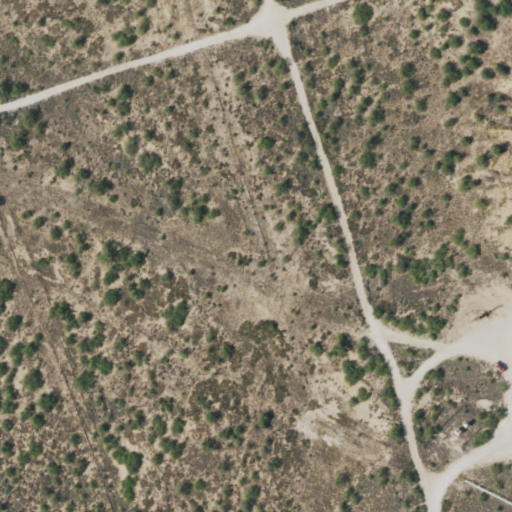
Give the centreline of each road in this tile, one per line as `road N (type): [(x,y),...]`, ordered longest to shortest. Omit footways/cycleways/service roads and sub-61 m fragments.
road 1 (track): [(449,511),(397,349),(377,338),(262,0)]
road 2 (track): [(379,0),(0,106)]
